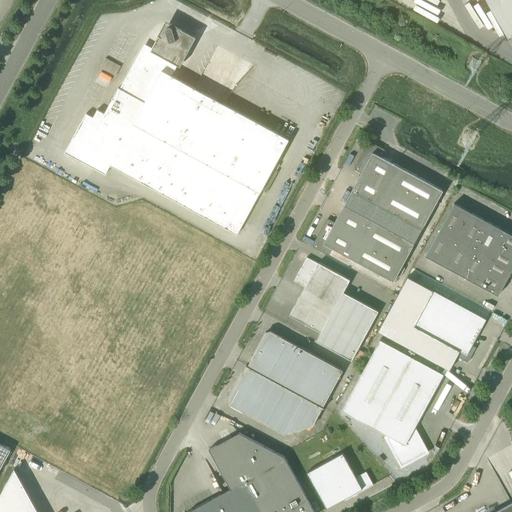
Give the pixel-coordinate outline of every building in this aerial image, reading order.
[(511,0),(489,0),(508,35),(511,33),(511,0)] [(181,64),(196,36),(181,28),(180,30),(174,32),(173,28),(171,26),(168,25),(166,27),(166,30),(167,34),(161,36),(159,35),(151,50),(145,47),(122,89),(118,87),(104,113),(97,109),(93,117),(86,113),(65,152),(105,174),(110,165),(237,234),(289,139),(172,75),(178,65),(181,64)] [(106,86),(111,76),(100,71),(95,81),(106,86)] [(375,136),(377,131),(370,127),(367,132),(375,136)] [(342,203),(344,204),(415,242),(422,228),(443,190),(382,156),(384,152),(384,150),(371,142),(368,143),(365,149),(366,151),(361,160),(359,160),(356,167),(356,169),(362,172),(352,190),(350,189),(342,203)] [(454,203),(440,229),(456,238),(471,211),(454,203)] [(314,246),(327,253),(330,252),(332,248),(394,281),(415,242),(344,204),(334,223),(329,220),(326,220),(323,226),(324,229),(319,237),(317,238),(314,244),(314,246)] [(471,211),(456,238),(472,247),(486,220),(471,211)] [(472,247),(488,255),(495,242),(502,229),(486,220),(472,247)] [(442,264),(456,238),(440,229),(426,255),(442,264)] [(511,234),(502,229),(495,242),(511,251),(511,234)] [(456,238),(442,264),(458,273),(472,247),(456,238)] [(511,251),(495,242),(488,255),(511,268),(511,251)] [(488,255),(472,247),(458,273),(473,281),(481,268),(488,255)] [(511,270),(511,268),(488,255),(481,268),(506,282),(511,270)] [(290,315),(321,332),(316,340),(352,360),(378,311),(343,291),(350,279),(319,262),(318,263),(307,257),(302,267),(301,267),(297,274),(298,274),(294,281),(305,286),(290,315)] [(506,282),(481,268),(473,281),(499,295),(506,282)] [(486,319),(434,290),(408,276),(378,331),(449,370),(457,356),(468,362),(476,347),(472,345),(486,319)] [(246,365),(323,407),(324,407),(325,407),(323,406),(343,370),(271,331),(271,332),(267,333),(266,333),(248,365),(246,365)] [(414,428),(444,374),(380,339),(342,410),(390,436),(387,437),(402,465),(423,454),(422,450),(425,448),(414,428)] [(246,365),(247,366),(230,399),(231,400),(232,403),(231,405),(284,434),(313,425),(323,407),(246,365)] [(315,511),(285,456),(239,432),(209,449),(231,488),(188,511),(315,511)] [(0,468),(11,450),(0,443),(0,468)] [(345,500),(374,484),(366,471),(356,477),(343,452),(307,472),(327,508),(344,498),(345,500)] [(376,459),(381,464),(384,461),(380,456),(376,459)] [(38,511),(14,468),(0,494),(0,511),(38,511)] [(511,511),(511,501),(492,511),(511,511)]
